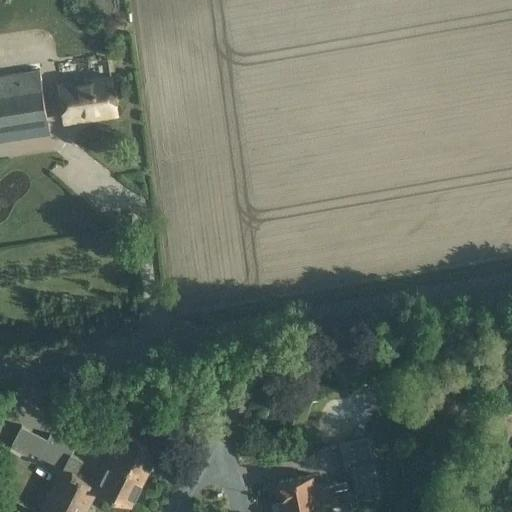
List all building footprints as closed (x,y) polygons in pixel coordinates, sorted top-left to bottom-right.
[(0,141),(50,134),(40,69),(0,75),(0,141)] [(86,112),(96,111),(97,115),(117,112),(112,76),(60,84),(65,120),(87,116),(86,112)] [(123,416),(123,404),(112,404),(112,416),(123,416)] [(16,438),(66,458),(75,435),(25,416),(16,438)] [(95,486),(97,487),(130,504),(161,442),(126,424),(96,484),(95,486)] [(341,436),(311,443),(316,461),(345,455),(341,436)] [(84,511),(97,487),(95,486),(96,484),(76,474),(63,467),(39,511),(84,511)] [(375,473),(354,477),(358,499),(380,494),(375,473)] [(326,511),(325,505),(337,502),(350,499),(346,480),(314,486),(311,474),(279,481),(285,511),(326,511)]
